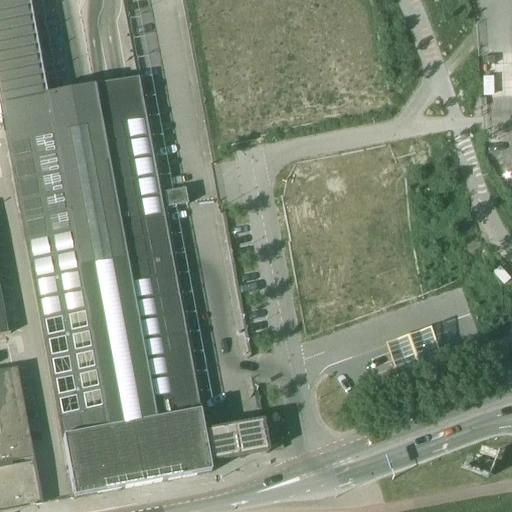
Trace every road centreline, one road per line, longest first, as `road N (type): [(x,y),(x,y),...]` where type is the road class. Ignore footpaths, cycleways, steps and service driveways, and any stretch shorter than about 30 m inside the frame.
road 1 (unclassified): [(309,478),(247,158),(445,119),(407,0)]
road 2 (unclassified): [(511,392),(359,450),(309,478)]
road 3 (unclassified): [(309,478),(368,471),(511,423)]
road 4 (unclassified): [(309,478),(172,511)]
